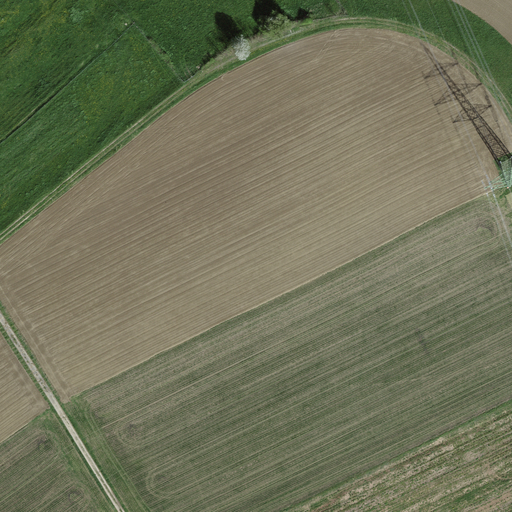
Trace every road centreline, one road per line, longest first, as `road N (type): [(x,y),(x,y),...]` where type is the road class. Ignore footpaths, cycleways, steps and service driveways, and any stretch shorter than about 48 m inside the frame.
road 1 (track): [(511,115),(470,64),(423,34),(378,22),(328,23),(214,69),(0,240)]
road 2 (track): [(0,317),(123,511)]
